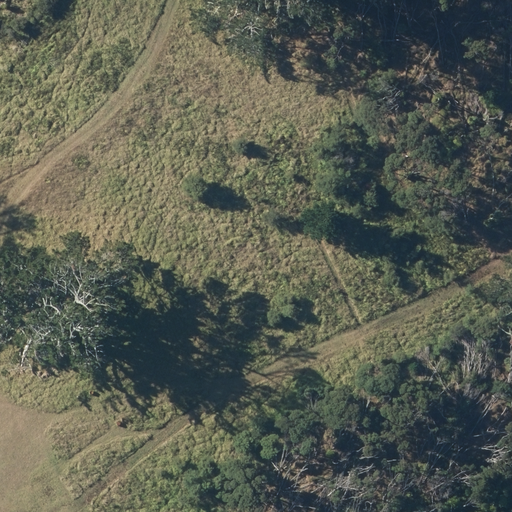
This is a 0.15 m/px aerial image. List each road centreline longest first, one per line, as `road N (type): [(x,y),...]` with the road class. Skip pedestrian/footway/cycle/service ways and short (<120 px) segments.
road 1 (track): [(0,186),(66,151),(139,64),(175,0)]
road 2 (track): [(0,329),(66,151)]
